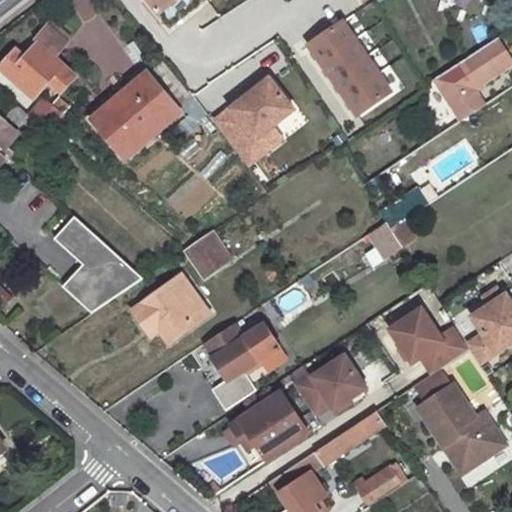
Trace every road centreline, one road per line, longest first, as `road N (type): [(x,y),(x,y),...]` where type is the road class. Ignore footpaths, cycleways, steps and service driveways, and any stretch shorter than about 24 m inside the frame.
road 1 (unknown): [(204,511),(414,376)]
road 2 (residential): [(124,457),(1,351)]
